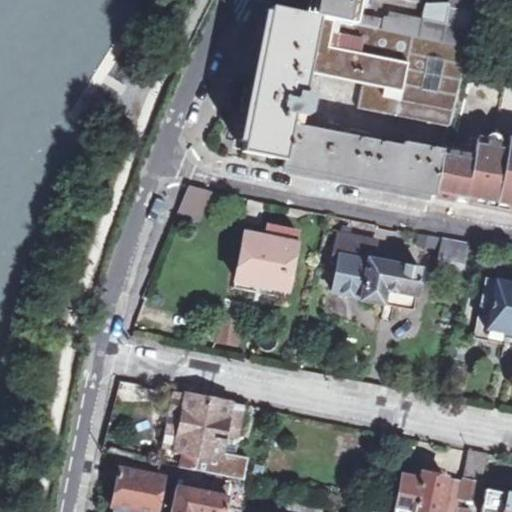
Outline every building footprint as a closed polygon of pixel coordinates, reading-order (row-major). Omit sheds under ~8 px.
[(310,0),(308,15),(379,30),(381,19),(357,14),(360,0),(401,0),(411,2),(411,0),(310,0)] [(382,31),(467,48),(477,0),(449,0),(449,3),(427,5),(424,21),(390,14),(389,18),(384,17),(382,31)] [(399,190),(435,197),(446,150),(419,145),(420,139),(406,137),(404,147),(338,133),(339,127),(324,124),(323,130),(299,125),(300,116),(304,116),(309,113),(312,95),(305,93),(310,74),(364,84),(359,108),(450,127),(467,48),(382,31),(379,30),(308,15),(269,6),(268,11),(270,11),(263,45),(250,112),(242,152),(284,160),(283,167),(295,169),(356,181),(399,190)] [(511,145),(509,145),(476,138),(472,155),(446,150),(435,197),(470,204),(480,198),(497,201),(504,202),(509,210),(510,212),(511,212),(511,145)] [(177,215),(195,222),(207,192),(188,188),(177,215)] [(470,204),(510,212),(509,210),(504,202),(497,201),(480,198),(470,204)] [(249,201),(245,222),(260,225),(264,204),(249,201)] [(307,212),(288,209),(288,210),(287,215),(306,219),(307,212)] [(263,285),(287,290),(298,233),(276,229),(274,238),(247,233),(237,280),(263,285)] [(338,260),(332,293),(361,298),(360,301),(413,311),(421,270),(372,261),(376,241),(337,233),(331,259),(338,260)] [(434,247),(435,238),(420,235),(418,244),(434,247)] [(462,279),(467,250),(445,246),(440,275),(462,279)] [(490,249),(474,246),(473,254),(488,257),(490,249)] [(511,284),(486,280),(481,309),(492,311),(488,331),(511,335),(511,284)] [(211,342),(236,346),(240,320),(216,316),(211,342)] [(210,399),(175,392),(171,416),(162,414),(160,423),(169,425),(165,449),(184,454),(182,468),(196,471),(210,399)] [(245,406),(210,399),(196,471),(206,473),(219,476),(244,480),(249,458),(235,455),(222,453),(226,437),(238,440),(245,406)] [(222,453),(235,455),(238,440),(226,437),(222,453)] [(487,454),(468,450),(463,479),(481,482),(487,454)] [(157,511),(164,480),(149,476),(150,470),(126,466),(125,471),(121,471),(112,511),(157,511)] [(459,498),(462,483),(445,480),(445,477),(423,473),(421,480),(402,477),(395,511),(455,511),(457,509),(459,498)] [(224,511),(226,506),(246,509),(251,482),(244,480),(219,476),(218,484),(185,477),(184,488),(179,487),(173,511),(224,511)] [(481,482),(463,479),(462,480),(462,483),(459,498),(478,501),(481,482)] [(489,490),(511,494),(511,487),(490,483),(489,490)] [(481,511),(511,511),(511,494),(489,490),(486,490),(481,511)]
